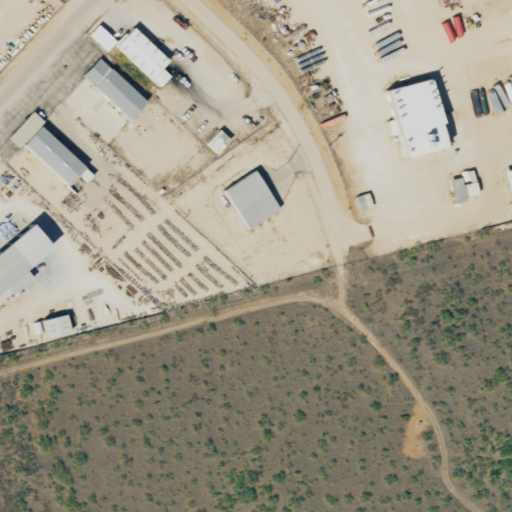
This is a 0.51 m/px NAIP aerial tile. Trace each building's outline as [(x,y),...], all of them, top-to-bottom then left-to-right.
[(86,36),(104,52),(114,42),(96,25),(86,36)] [(166,61),(130,27),(113,45),(157,88),(168,77),(159,68),(166,61)] [(143,103),(97,58),(80,76),(126,120),(143,103)] [(384,90),(391,120),(385,121),(388,136),(395,134),(401,158),(444,148),(428,79),(384,90)] [(21,145),(64,186),(82,168),(38,126),(42,122),(30,112),(5,138),(17,149),(21,145)] [(228,140),(216,129),(203,143),(214,154),(228,140)] [(509,204),(511,203),(511,168),(501,172),(509,204)] [(253,171),(221,190),(245,230),(276,211),(253,171)] [(474,195),(472,182),(460,184),(459,178),(447,180),(452,203),(464,201),(463,197),(474,195)] [(358,211),(370,207),(365,193),(354,197),(358,211)] [(0,301),(30,279),(22,269),(48,250),(30,226),(0,248),(0,301)] [(68,332),(63,314),(39,321),(44,338),(68,332)]
